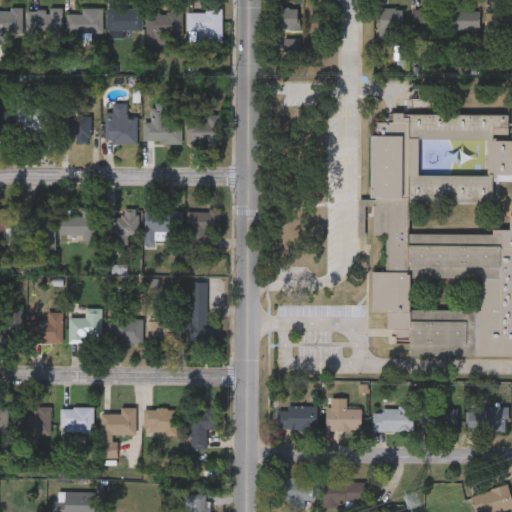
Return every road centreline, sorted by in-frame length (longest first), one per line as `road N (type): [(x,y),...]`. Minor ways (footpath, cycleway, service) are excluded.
road 1 (tertiary): [(244,0),(244,511)]
road 2 (residential): [(511,458),(244,453)]
road 3 (residential): [(244,377),(0,374)]
road 4 (residential): [(244,177),(0,175)]
